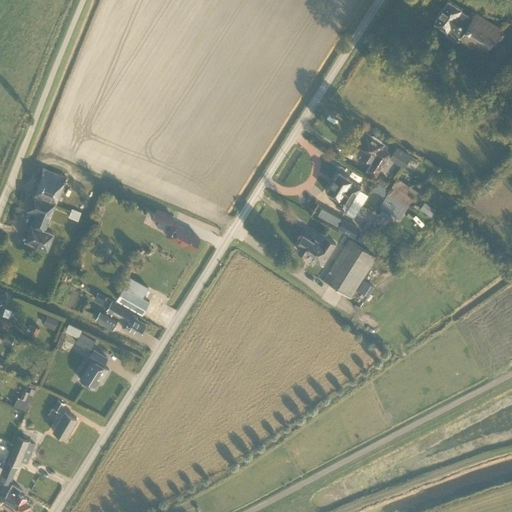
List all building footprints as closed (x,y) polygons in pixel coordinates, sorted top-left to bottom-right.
[(475,12),(472,17),(460,10),(461,8),(449,0),(448,0),(434,22),(447,30),(445,33),(457,41),(457,40),(487,59),(504,31),(475,12)] [(373,135),(373,136),(366,131),(361,139),(360,138),(355,147),(363,151),(361,154),(372,161),(367,169),(376,175),(390,152),(382,146),(384,143),(380,140),(381,140),(373,135)] [(397,146),(392,153),(407,162),(411,155),(397,146)] [(67,177),(45,168),(28,210),(37,213),(32,224),(26,239),(47,248),(54,233),(45,229),(56,203),(67,177)] [(335,204),(346,211),(346,210),(354,216),(368,194),(360,189),(361,187),(351,181),(352,180),(339,172),(327,191),(331,194),(329,198),(336,203),(335,204)] [(380,175),(376,180),(386,186),(389,180),(380,175)] [(398,198),(407,204),(416,190),(395,178),(389,189),(387,192),(398,198)] [(370,188),(384,196),(387,192),(389,189),(375,180),(370,188)] [(394,205),(398,198),(387,192),(384,196),(379,206),(389,213),(394,205)] [(424,203),(420,209),(431,216),(435,209),(424,203)] [(322,207),(318,214),(338,225),(341,218),(322,207)] [(72,208),(69,216),(78,219),(81,212),(72,208)] [(174,216),(156,208),(152,218),(170,225),(174,216)] [(360,227),(343,218),(337,228),(354,237),(360,227)] [(195,248),(200,238),(191,233),(192,232),(177,224),(173,221),(166,234),(170,237),(187,246),(188,244),(195,248)] [(372,247),(375,240),(361,232),(357,239),(372,247)] [(306,253),(323,264),(336,243),(325,236),(321,242),(315,238),(314,240),(303,233),(297,242),(301,244),(298,250),(306,254),(306,253)] [(323,280),(351,297),(377,256),(349,239),(323,280)] [(124,286),(143,297),(149,286),(130,275),(124,286)] [(362,292),(364,294),(371,283),(363,279),(357,289),(362,292)] [(143,297),(124,286),(116,298),(143,313),(150,301),(143,297)] [(108,303),(112,296),(103,291),(99,299),(108,303)] [(139,335),(146,323),(137,318),(138,316),(122,307),(112,301),(107,310),(117,316),(125,320),(122,326),(129,330),(130,330),(139,335)] [(5,307),(2,314),(9,317),(12,310),(5,307)] [(95,319),(98,315),(84,308),(82,312),(93,317),(95,319)] [(98,315),(95,319),(113,329),(118,320),(100,310),(98,315)] [(52,316),(47,326),(54,329),(58,318),(52,316)] [(12,321),(2,317),(0,322),(0,326),(8,330),(12,321)] [(61,348),(67,333),(62,331),(56,346),(61,348)] [(95,340),(81,331),(75,341),(89,349),(95,340)] [(12,343),(15,337),(9,335),(7,341),(12,343)] [(108,358),(94,349),(89,357),(93,359),(80,379),(95,388),(102,376),(104,377),(109,368),(103,365),(108,358)] [(30,379),(37,381),(40,373),(34,370),(30,379)] [(26,399),(29,392),(23,389),(20,397),(26,399)] [(25,410),(29,402),(18,397),(14,405),(25,410)] [(65,403),(58,398),(53,407),(60,412),(65,403)] [(77,419),(65,412),(53,431),(66,438),(77,419)] [(21,460),(27,463),(33,449),(27,446),(29,440),(18,435),(7,461),(17,465),(18,466),(21,460)] [(0,478),(0,479),(10,484),(17,465),(7,461),(0,478)] [(30,511),(30,509),(29,508),(31,503),(25,500),(27,498),(19,493),(20,491),(11,486),(4,498),(7,500),(4,505),(15,511),(16,511),(17,511),(30,511)]
